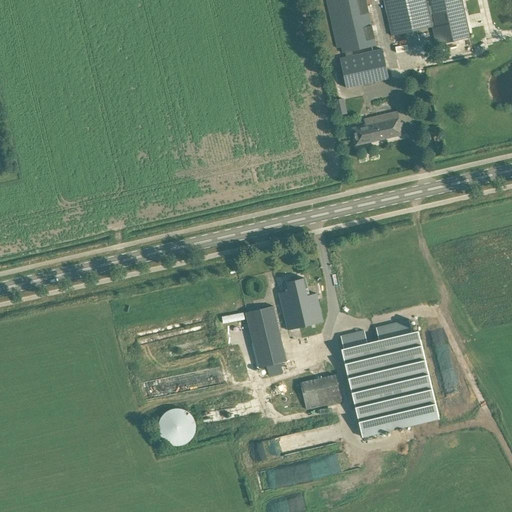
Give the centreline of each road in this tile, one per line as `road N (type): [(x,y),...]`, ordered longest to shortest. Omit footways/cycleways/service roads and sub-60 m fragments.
road 1 (primary): [(0,288),(511,169)]
road 2 (track): [(511,461),(435,310)]
